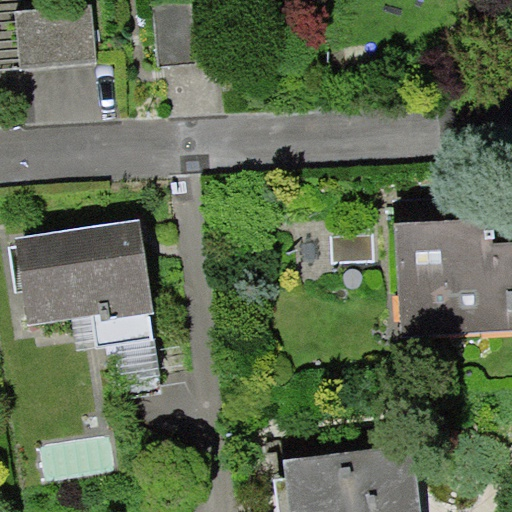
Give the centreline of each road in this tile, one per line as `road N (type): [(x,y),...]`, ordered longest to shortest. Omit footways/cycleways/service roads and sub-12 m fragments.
road 1 (residential): [(220,511),(180,147)]
road 2 (residential): [(180,147),(501,132),(511,125)]
road 3 (residential): [(0,162),(180,147)]
